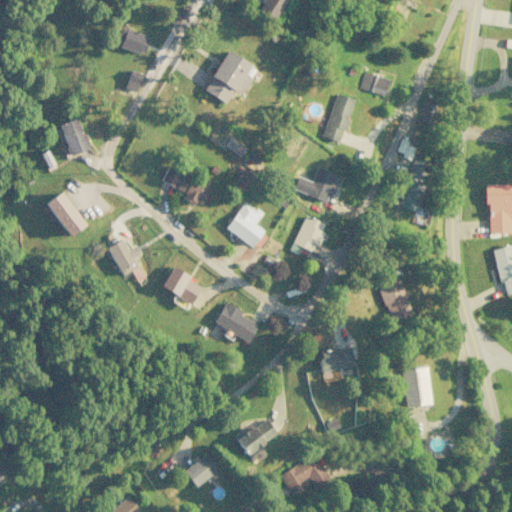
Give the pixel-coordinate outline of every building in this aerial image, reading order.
[(261,0),(256,12),(273,19),(280,0),(261,0)] [(147,35),(117,27),(114,38),(119,39),(117,47),(142,53),(147,35)] [(249,77),(243,73),(249,65),(225,49),(200,88),(222,102),(230,90),(238,94),(249,77)] [(141,73),(128,69),(123,86),(135,90),(141,73)] [(351,98),(333,92),(319,136),(337,141),(351,98)] [(416,121),(431,124),(435,103),(420,101),(416,121)] [(56,124),(67,155),(86,147),(75,117),(56,124)] [(223,145),(238,156),(244,147),(229,136),(223,145)] [(415,211),(425,172),(417,170),(420,159),(409,156),(395,206),(415,211)] [(201,202),(208,185),(165,166),(158,184),(201,202)] [(325,203),(336,175),(314,166),(303,194),(325,203)] [(232,182),(244,189),(253,175),(241,168),(232,182)] [(508,183),(484,184),(485,233),(509,232),(508,183)] [(66,236),(83,223),(57,191),(41,204),(66,236)] [(260,229),(252,223),(259,213),(241,201),(223,227),(249,245),(260,229)] [(295,252),(298,246),(309,250),(319,221),(300,214),(288,249),(295,252)] [(120,275),(136,267),(123,240),(107,249),(120,275)] [(491,248),(500,294),(511,291),(511,252),(510,244),(491,248)] [(186,304),(199,285),(170,266),(158,285),(186,304)] [(375,283),(386,321),(407,315),(397,277),(375,283)] [(244,341),(256,323),(222,302),(211,320),(244,341)] [(315,350),(319,370),(347,365),(344,348),(335,350),(334,347),(315,350)] [(398,368),(402,406),(427,403),(423,366),(398,368)] [(274,435),(264,418),(233,437),(243,454),(274,435)] [(180,470),(193,486),(208,474),(212,479),(219,473),(203,452),(180,470)] [(305,485),(302,479),(306,477),(312,488),(326,481),(312,454),(276,472),(287,495),(305,485)] [(105,511),(134,511),(137,510),(123,495),(105,511)]
